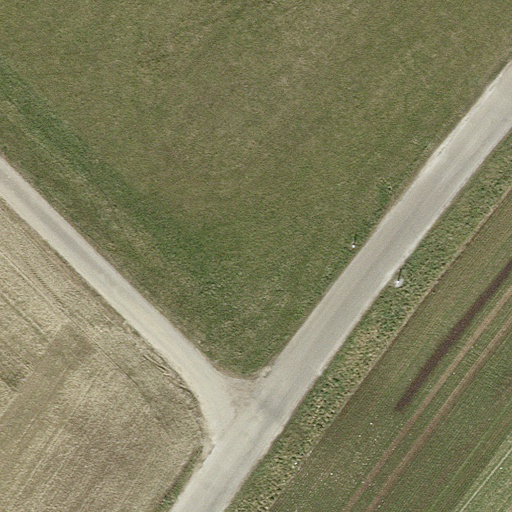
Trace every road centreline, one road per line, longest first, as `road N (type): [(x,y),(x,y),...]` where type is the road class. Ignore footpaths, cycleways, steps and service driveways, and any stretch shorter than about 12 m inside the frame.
road 1 (tertiary): [(198,511),(260,418),(511,94)]
road 2 (track): [(0,161),(260,418)]
